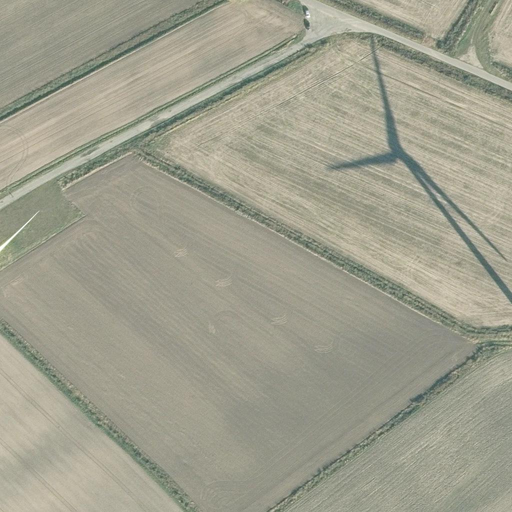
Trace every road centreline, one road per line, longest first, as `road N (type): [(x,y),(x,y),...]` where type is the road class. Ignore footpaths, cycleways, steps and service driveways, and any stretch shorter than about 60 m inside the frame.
road 1 (track): [(0,209),(86,156),(349,23)]
road 2 (track): [(511,85),(294,0)]
